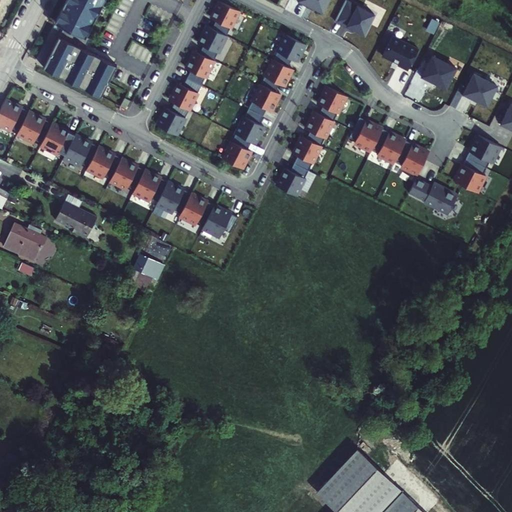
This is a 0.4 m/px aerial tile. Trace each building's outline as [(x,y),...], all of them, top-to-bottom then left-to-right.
[(101,0),(64,0),(52,23),(60,28),(41,68),(98,97),(113,68),(81,50),(87,40),(83,38),(101,0)] [(294,0),(293,3),(301,7),(302,5),(308,7),(317,12),(322,0),(294,0)] [(342,0),(338,0),(329,20),(341,26),(342,25),(349,28),(359,33),(368,12),(342,0)] [(173,135),(235,12),(216,3),(208,20),(212,22),(208,30),(203,27),(195,44),(200,47),(196,54),(191,52),(182,69),(187,72),(180,86),(174,84),(166,101),(171,104),(167,111),(162,109),(154,126),(173,135)] [(387,32),(377,53),(393,60),(392,61),(403,66),(413,44),(387,32)] [(280,35),(269,60),(283,67),(287,59),(291,62),(299,45),(280,35)] [(427,51),(416,73),(424,77),(425,75),(440,83),(450,62),(427,51)] [(269,60),(257,85),(271,92),(274,84),(279,87),(288,69),(283,67),(269,60)] [(469,66),(457,90),(465,93),(466,91),(482,99),(492,77),(469,66)] [(318,103),(315,110),(329,117),(341,93),(322,84),(314,101),(318,103)] [(257,85),(245,110),(259,117),(262,109),(267,112),(276,94),(271,92),(257,85)] [(125,108),(129,100),(125,98),(121,106),(125,108)] [(186,193),(2,100),(0,104),(0,127),(7,131),(9,128),(15,132),(14,134),(30,143),(32,140),(38,143),(37,146),(54,154),(55,152),(61,154),(60,158),(77,166),(78,163),(84,166),(83,169),(100,178),(101,175),(107,178),(106,181),(123,189),(124,187),(130,190),(129,192),(146,201),(147,198),(153,202),(152,204),(169,212),(170,210),(176,213),(186,193)] [(495,123),(511,130),(511,103),(506,101),(495,123)] [(306,128),(303,135),(317,142),(329,117),(315,110),(310,108),(302,125),(306,128)] [(259,117),(245,110),(234,135),(247,142),(252,144),(260,127),(255,124),(259,117)] [(356,114),(345,137),(368,148),(379,125),(356,114)] [(379,125),(368,148),(391,159),(402,136),(379,125)] [(473,128),(462,151),(482,161),(485,155),(488,156),(496,139),(473,128)] [(294,153),(291,160),(305,167),(317,142),(303,135),(298,133),(290,150),(294,153)] [(234,135),(222,160),(240,169),(248,152),(243,149),(247,142),(234,135)] [(402,136),(391,159),(414,170),(425,147),(402,136)] [(462,151),(451,175),(474,185),(482,169),(479,167),(482,161),(462,151)] [(283,165),(276,180),(295,190),(305,167),(291,160),(287,168),(283,165)] [(413,172),(406,188),(446,207),(455,189),(430,178),(429,180),(413,172)] [(176,213),(175,216),(193,225),(194,222),(200,225),(210,205),(186,193),(176,213)] [(65,223),(64,226),(84,235),(94,214),(76,205),(79,198),(71,194),(68,201),(66,204),(60,201),(52,217),(65,223)] [(200,225),(199,228),(217,237),(218,234),(224,237),(234,217),(210,205),(200,225)] [(40,240),(11,226),(0,246),(0,249),(29,264),(40,240)] [(153,292),(164,263),(139,253),(128,282),(153,292)] [(356,448),(335,470),(337,472),(364,486),(381,496),(395,503),(405,495),(356,448)] [(311,495),(329,511),(365,511),(372,505),(381,496),(364,486),(337,472),(335,470),(311,495)] [(329,511),(311,495),(294,511),(329,511)] [(405,495),(395,503),(404,508),(412,501),(405,495)] [(423,511),(412,501),(404,508),(395,503),(381,496),(372,505),(365,511),(423,511)]
